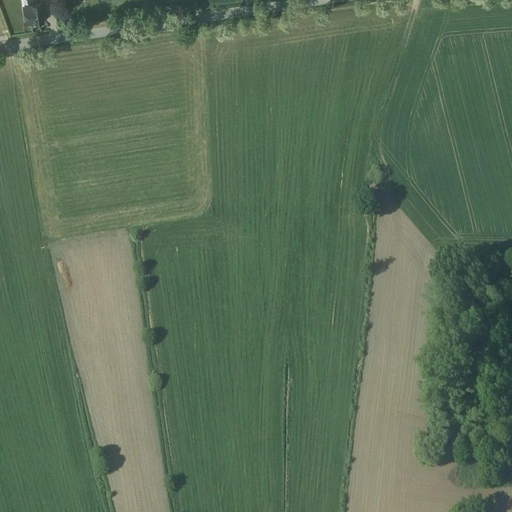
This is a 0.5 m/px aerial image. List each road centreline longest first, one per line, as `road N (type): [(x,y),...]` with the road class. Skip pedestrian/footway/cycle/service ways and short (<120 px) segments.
road 1 (unclassified): [(324,0),(0,48)]
road 2 (track): [(360,207),(387,80),(416,0)]
